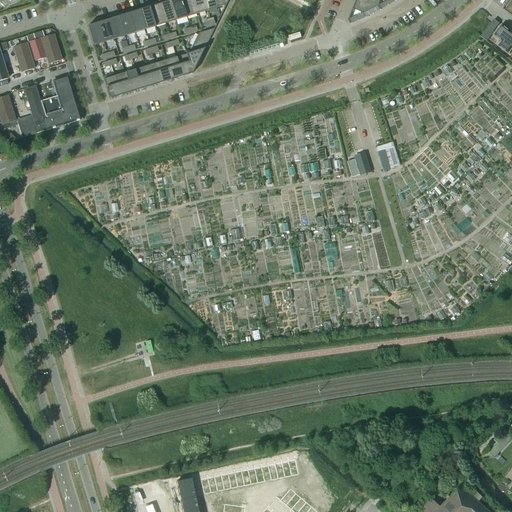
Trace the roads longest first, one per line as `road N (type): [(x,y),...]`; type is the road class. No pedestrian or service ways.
road 1 (tertiary): [(95,511),(0,214)]
road 2 (tertiary): [(0,262),(77,511)]
road 3 (tertiary): [(101,140),(230,101)]
road 4 (tertiary): [(343,66),(407,39),(456,0)]
